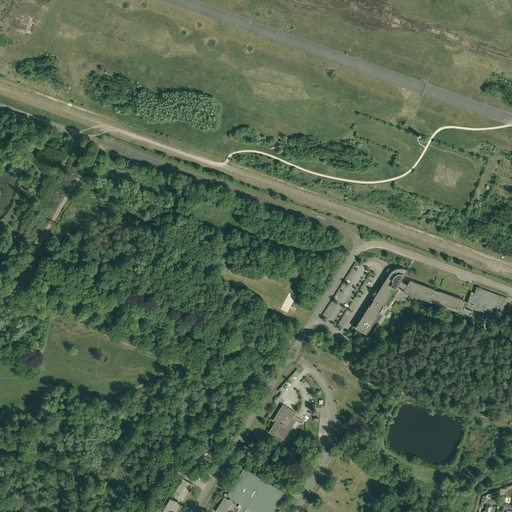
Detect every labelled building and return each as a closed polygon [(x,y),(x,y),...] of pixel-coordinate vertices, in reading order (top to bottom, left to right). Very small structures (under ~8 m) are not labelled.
[(79,146),(77,152),(84,154),(86,149),(79,146)] [(359,321),(355,328),(356,328),(360,330),(365,333),(366,334),(366,335),(379,315),(380,312),(382,309),(383,307),(384,307),(385,305),(395,289),(398,285),(404,289),(403,291),(403,292),(410,294),(429,301),(429,300),(435,302),(435,303),(459,312),(460,312),(459,312),(460,311),(470,315),(472,310),(464,308),(465,306),(466,301),(464,300),(464,301),(463,300),(464,300),(439,291),(439,292),(433,289),(410,280),(410,281),(407,285),(401,280),(403,277),(407,270),(406,271),(404,270),(403,270),(402,270),(401,269),(400,269),(399,269),(398,270),(396,270),(395,270),(394,271),(393,271),(393,272),(392,273),(391,274),(390,276),(389,276),(388,276),(388,277),(388,278),(387,280),(386,280),(385,280),(373,300),(370,306),(369,306),(370,306),(369,305),(361,319),(359,321)] [(474,293),(473,295),(470,294),(466,306),(496,317),(495,317),(496,317),(498,318),(499,318),(506,297),(477,286),(474,293)] [(283,404),(274,418),(277,419),(269,432),(274,435),(275,434),(284,439),(296,421),(292,418),(296,412),(283,404)] [(244,467),(227,494),(227,495),(231,497),(229,500),(224,497),(216,511),(215,510),(214,511),(216,511),(229,511),(235,504),(232,502),(234,499),(254,511),(271,511),(284,492),(244,467)] [(193,484),(183,478),(182,479),(180,482),(178,486),(176,489),(176,490),(173,493),(171,497),(169,501),(167,504),(166,505),(164,508),(162,511),(161,511),(175,511),(177,511),(179,507),(181,503),(184,500),(184,499),(186,496),(188,492),(190,488),(191,488),(193,485),(193,484)]
